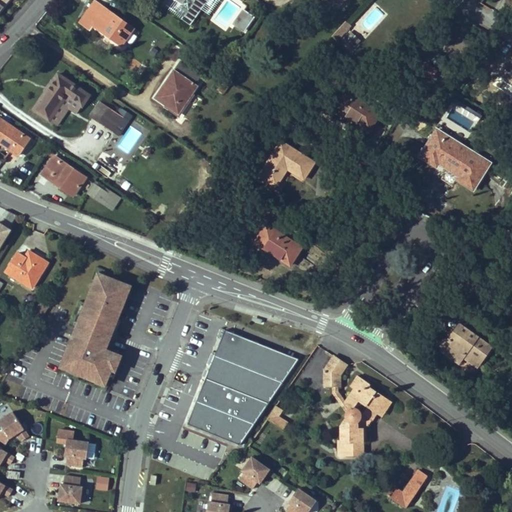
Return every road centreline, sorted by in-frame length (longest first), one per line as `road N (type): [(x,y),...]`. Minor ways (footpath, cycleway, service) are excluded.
road 1 (residential): [(367,344),(431,241),(418,223),(404,226),(342,330)]
road 2 (residential): [(194,284),(138,433),(127,511)]
road 3 (tertiary): [(511,453),(367,344)]
road 4 (tertiary): [(86,231),(194,284)]
road 5 (tertiary): [(199,271),(86,231)]
